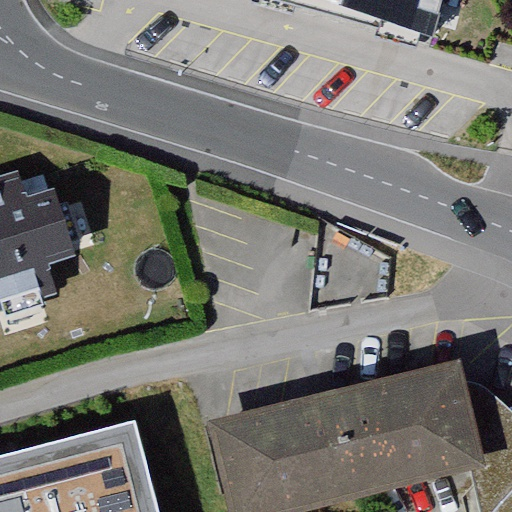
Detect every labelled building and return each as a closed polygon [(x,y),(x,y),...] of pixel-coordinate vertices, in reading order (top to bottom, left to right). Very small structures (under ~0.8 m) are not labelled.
[(315,0),(432,33),(440,0),(315,0)] [(0,308),(43,295),(36,270),(64,262),(45,200),(28,206),(20,179),(0,185),(0,308)] [(209,437),(226,511),(408,511),(477,496),(486,494),(462,391),(460,380),(209,437)] [(462,391),(486,494),(477,496),(481,511),(511,511),(511,420),(491,402),(477,391),(462,391)] [(155,511),(133,422),(0,456),(0,511),(155,511)]
